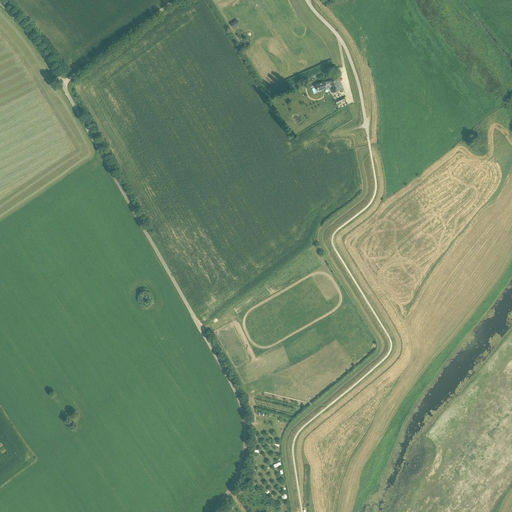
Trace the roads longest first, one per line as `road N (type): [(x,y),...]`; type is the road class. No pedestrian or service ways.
road 1 (unclassified): [(213,511),(244,454),(245,417),(62,84)]
road 2 (unclassified): [(307,0),(345,47),(367,136)]
road 3 (unclassified): [(62,84),(175,0)]
